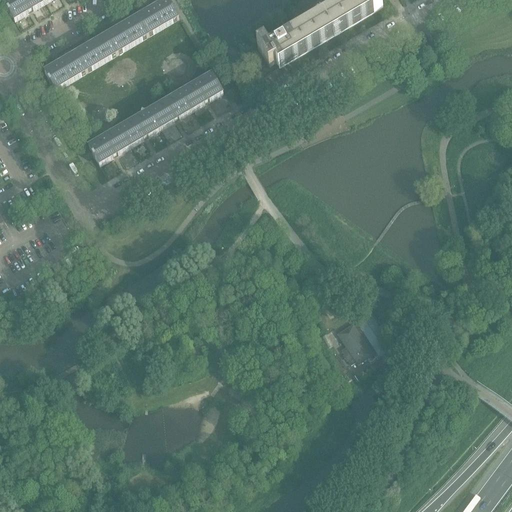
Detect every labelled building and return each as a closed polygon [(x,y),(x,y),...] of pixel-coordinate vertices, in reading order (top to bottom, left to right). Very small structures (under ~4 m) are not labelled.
[(47,5),(43,0),(13,0),(5,5),(6,7),(9,13),(8,14),(10,16),(11,16),(15,23),(47,5)] [(253,58),(252,58),(253,59),(254,58),(261,71),(263,74),(270,70),(277,66),(279,70),(383,9),(376,0),(356,0),(314,25),(269,51),(268,48),(266,45),(257,50),(260,54),(253,58)] [(137,22),(148,40),(178,22),(168,3),(137,22)] [(106,39),(117,57),(148,40),(137,22),(106,39)] [(76,57),(86,75),(117,57),(106,39),(76,57)] [(86,75),(76,57),(46,75),(50,83),(49,83),(51,86),(51,85),(55,91),(56,93),(86,75)] [(181,96),(192,114),(223,96),(212,78),(181,96)] [(151,114),(160,130),(161,132),(192,114),(181,96),(151,114)] [(120,132),(131,150),(161,132),(160,130),(151,114),(120,132)] [(131,150),(120,132),(90,150),(91,151),(94,158),(93,158),(95,161),(96,160),(100,168),(131,150)] [(53,204),(13,227),(8,230),(0,234),(0,294),(6,306),(85,260),(53,204)] [(379,358),(392,350),(368,313),(356,322),(358,326),(354,328),(353,327),(338,336),(346,349),(341,352),(351,367),(356,364),(358,367),(368,360),(371,365),(376,362),(375,361),(379,358)]
